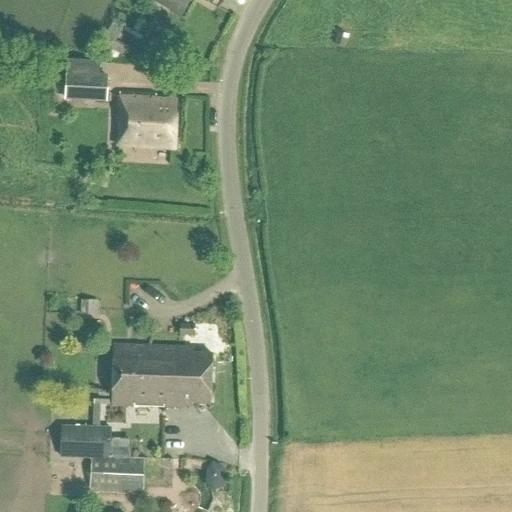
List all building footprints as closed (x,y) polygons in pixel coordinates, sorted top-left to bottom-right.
[(107,103),(109,76),(67,74),(65,101),(107,103)] [(173,149),(176,103),(156,102),(156,96),(120,94),(117,145),(173,149)] [(125,166),(127,158),(93,153),(92,162),(125,166)] [(109,294),(106,303),(125,308),(128,299),(109,294)] [(209,401),(211,353),(194,353),(194,347),(115,344),(113,404),(179,407),(179,400),(209,401)] [(100,426),(93,426),(62,425),(62,457),(93,458),(111,458),(111,452),(112,438),(112,426),(100,426)] [(130,447),(151,449),(152,440),(130,438),(130,447)] [(93,458),(92,489),(144,490),(145,459),(111,458),(93,458)]
